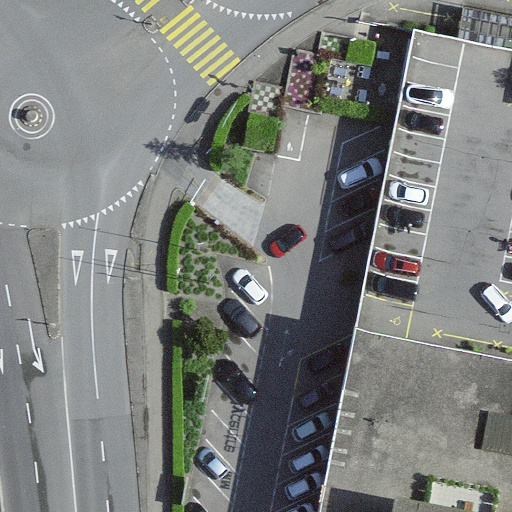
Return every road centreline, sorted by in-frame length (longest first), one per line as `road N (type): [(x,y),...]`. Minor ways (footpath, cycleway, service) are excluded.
road 1 (secondary): [(73,511),(39,192)]
road 2 (secondary): [(39,192),(60,187),(94,159),(108,118),(98,77)]
road 3 (secondary): [(98,77),(191,0)]
